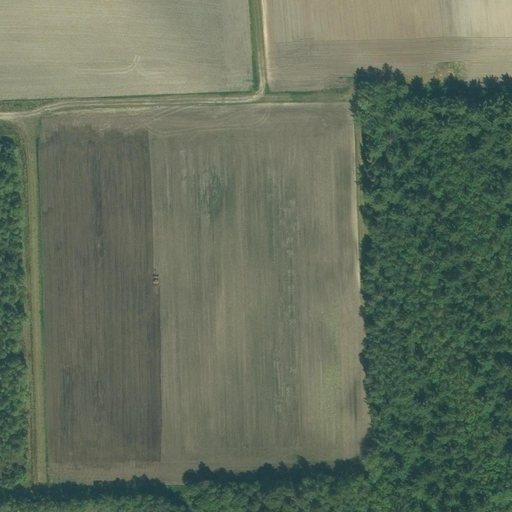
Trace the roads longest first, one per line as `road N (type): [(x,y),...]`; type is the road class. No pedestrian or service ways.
road 1 (track): [(34,119),(330,108),(343,429),(336,449),(319,461),(70,471),(55,462),(46,291)]
road 2 (track): [(337,282),(46,291)]
road 3 (track): [(511,85),(333,90)]
road 4 (track): [(46,291),(34,119)]
